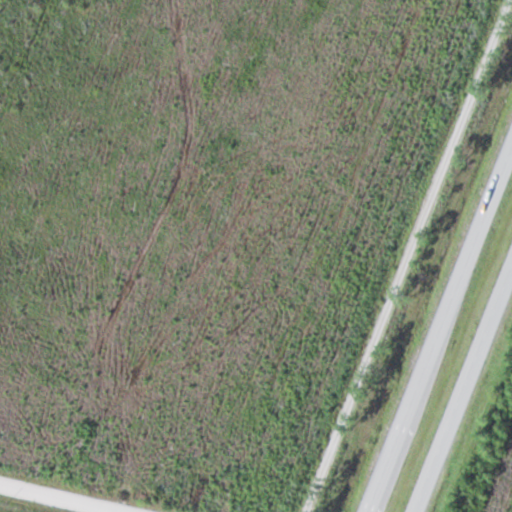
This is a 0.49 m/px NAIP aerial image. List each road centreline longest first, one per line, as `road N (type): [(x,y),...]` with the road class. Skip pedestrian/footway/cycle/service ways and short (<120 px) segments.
road 1 (trunk): [(511,154),(370,511)]
road 2 (trunk): [(416,511),(511,269)]
